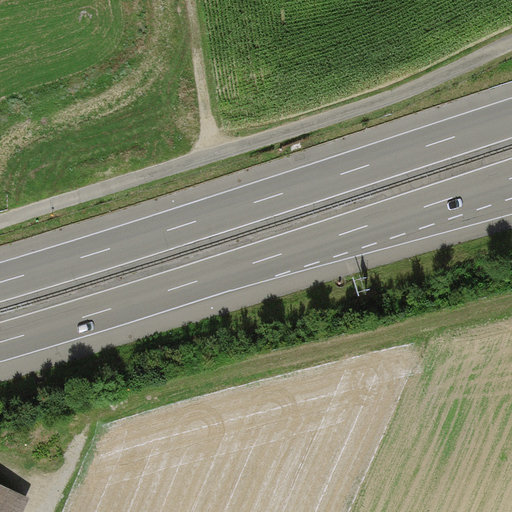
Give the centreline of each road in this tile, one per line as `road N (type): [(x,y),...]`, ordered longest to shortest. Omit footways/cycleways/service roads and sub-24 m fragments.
road 1 (track): [(0,222),(353,113),(511,44)]
road 2 (motorway): [(0,342),(511,179)]
road 3 (motorway): [(511,117),(0,280)]
